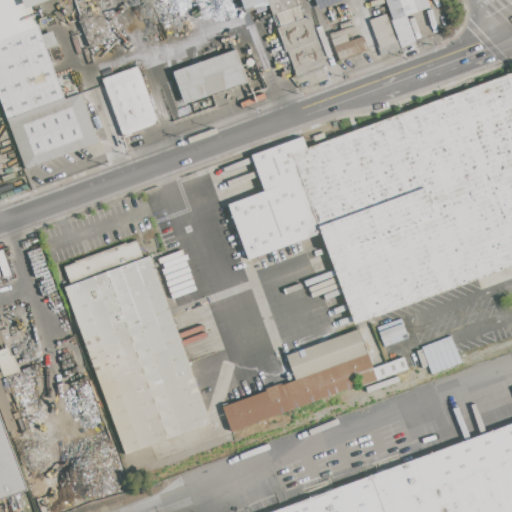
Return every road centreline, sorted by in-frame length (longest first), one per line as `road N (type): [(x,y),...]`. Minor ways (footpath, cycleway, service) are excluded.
road 1 (residential): [(330,102),(0,224)]
road 2 (residential): [(511,36),(375,86)]
